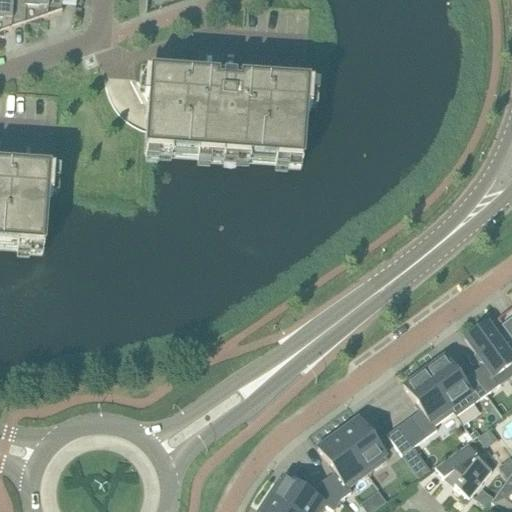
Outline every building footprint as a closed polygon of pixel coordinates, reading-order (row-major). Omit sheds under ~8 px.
[(23,26),(24,25),(26,0),(0,0),(0,37),(3,37),(3,33),(12,29),(11,28),(11,29),(11,21),(24,22),(23,24),(23,26)] [(26,0),(24,25),(27,24),(39,25),(39,20),(48,17),(48,16),(47,16),(47,9),(61,10),(61,0),(26,0)] [(143,154),(302,165),(308,86),(149,75),(146,115),(143,154)] [(0,248),(44,251),(49,171),(0,168),(0,248)] [(497,321),(511,341),(511,309),(510,311),(511,312),(511,311),(511,321),(503,327),(499,321),(499,320),(497,321)] [(487,396),(511,377),(511,360),(487,325),(464,341),(483,367),(472,375),(487,396)] [(456,418),(487,396),(472,375),(461,383),(444,359),(436,364),(434,361),(421,371),(456,418)] [(418,433),(449,410),(420,371),(407,380),(410,383),(403,388),(417,408),(395,424),(410,445),(421,437),(418,433)] [(387,462),(358,421),(350,426),(348,423),(335,433),(367,476),(387,462)] [(412,450),(397,429),(386,437),(401,458),(412,450)] [(348,490),(367,476),(335,433),(322,442),(324,445),(317,450),(335,475),(321,485),(339,502),(351,494),(348,490)] [(475,433),(469,437),(473,442),(478,438),(475,433)] [(476,458),(467,446),(434,470),(443,482),(445,480),(455,488),(453,490),(468,503),(491,474),(473,460),(476,458)] [(511,464),(510,462),(498,470),(507,482),(511,476),(511,474),(511,464)] [(511,511),(511,476),(507,482),(490,505),(500,511),(511,511)] [(330,511),(332,511),(339,502),(321,485),(312,498),(284,480),(279,487),(276,485),(267,498),(287,511),(324,511),(326,509),(330,511)] [(481,493),(474,502),(485,510),(492,501),(481,493)] [(287,511),(267,498),(258,511),(287,511)]
